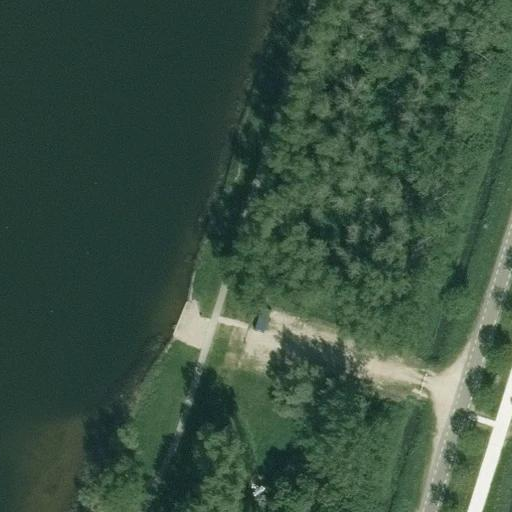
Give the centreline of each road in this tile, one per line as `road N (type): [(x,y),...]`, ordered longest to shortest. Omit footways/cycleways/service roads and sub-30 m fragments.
road 1 (unclassified): [(429,511),(511,245)]
road 2 (track): [(261,336),(232,372),(234,395),(256,449),(275,471)]
